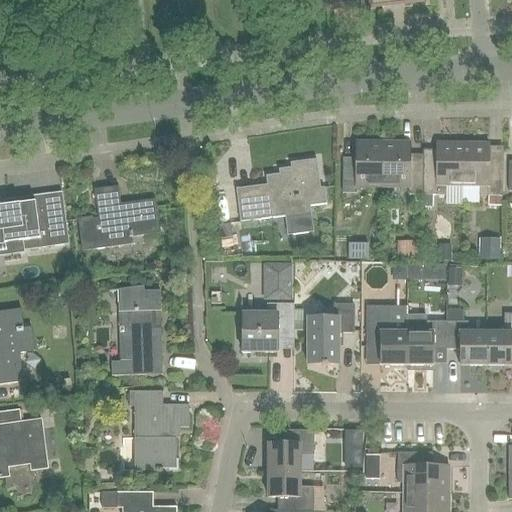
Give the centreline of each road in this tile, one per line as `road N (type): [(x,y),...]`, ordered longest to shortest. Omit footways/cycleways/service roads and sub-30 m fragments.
road 1 (residential): [(0,128),(481,71)]
road 2 (residential): [(478,413),(243,416),(217,511)]
